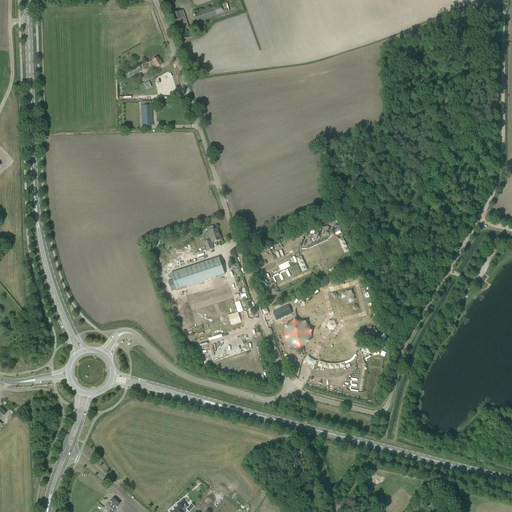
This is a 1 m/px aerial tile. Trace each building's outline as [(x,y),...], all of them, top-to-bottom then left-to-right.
[(229,12),(227,3),(194,13),(197,22),(229,12)] [(171,14),(180,41),(192,37),(190,31),(190,32),(183,10),(171,14)] [(194,30),(196,36),(204,33),(202,27),(199,28),(194,30)] [(148,62),(147,63),(142,65),(143,70),(149,67),(151,71),(153,70),(162,64),(160,61),(157,57),(148,62)] [(139,66),(127,73),(129,77),(132,75),(133,76),(141,71),(141,70),(142,70),(139,66)] [(140,77),(142,82),(150,77),(148,73),(140,77)] [(141,106),(142,126),(152,125),(151,106),(141,106)] [(212,226),(209,227),(208,229),(209,231),(211,240),(204,242),(206,247),(207,251),(213,249),(211,243),(222,239),(220,235),(219,235),(217,229),(214,230),(213,227),(212,226)] [(191,238),(154,249),(159,264),(196,253),(191,238)] [(267,246),(251,251),(254,260),(270,255),(267,246)] [(205,260),(161,276),(166,292),(211,277),(205,260)] [(205,365),(252,351),(247,334),(200,348),(205,365)] [(214,487),(203,499),(209,504),(219,492),(214,487)] [(107,504),(104,508),(105,509),(108,511),(114,511),(115,511),(114,510),(119,505),(114,501),(113,499),(108,505),(107,504)] [(172,511),(170,511),(185,511),(187,510),(188,511),(190,511),(195,507),(191,503),(188,507),(185,505),(182,507),(178,504),(175,508),(174,507),(171,510),(172,511)]
